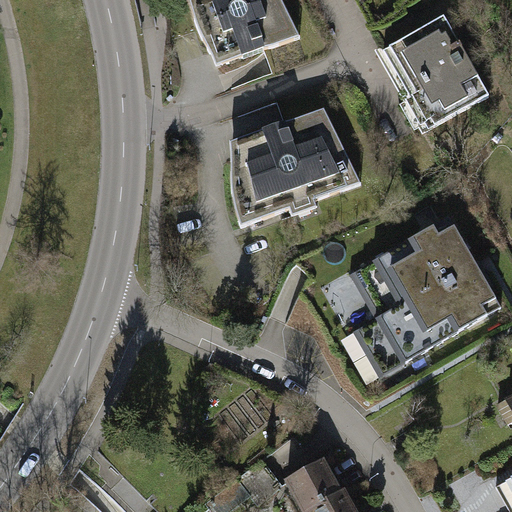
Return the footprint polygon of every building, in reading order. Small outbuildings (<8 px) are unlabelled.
[(307,60),(286,0),(181,0),(213,92),(307,60)] [(454,22),(391,61),(441,142),(504,104),(454,22)] [(228,153),(241,234),(370,185),(334,107),(228,153)] [(451,228),(378,271),(404,315),(388,324),(413,365),(501,313),(451,228)] [(365,330),(347,337),(367,384),(385,376),(365,330)] [(511,396),(494,407),(506,426),(511,422),(511,396)] [(362,511),(334,461),(286,488),(299,511),(362,511)]
